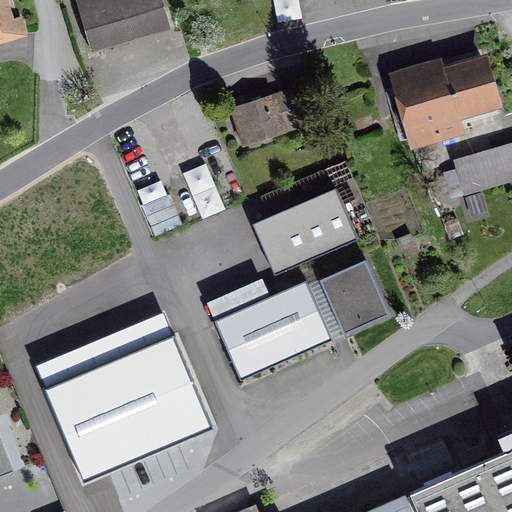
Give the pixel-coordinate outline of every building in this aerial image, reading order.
[(10,0),(0,0),(0,42),(22,36),(10,0)] [(74,0),(91,55),(169,31),(159,0),(74,0)] [(275,0),(279,19),(302,15),(299,0),(275,0)] [(485,61),(397,86),(413,143),(462,129),(460,122),(498,109),(485,61)] [(308,86),(233,111),(243,142),(318,117),(308,86)] [(511,145),(456,162),(465,193),(511,179),(511,145)] [(204,216),(227,207),(208,161),(185,170),(204,216)] [(158,231),(181,221),(163,181),(140,190),(158,231)] [(335,189),(255,222),(275,272),(355,237),(335,189)] [(365,259),(320,279),(344,334),(390,314),(365,259)] [(241,380),(333,339),(306,279),(214,320),(241,380)] [(165,314),(37,366),(85,481),(213,429),(165,314)] [(0,413),(0,476),(15,470),(0,432),(0,417),(1,417),(0,413)] [(511,511),(511,430),(499,436),(505,450),(411,491),(412,494),(407,496),(406,494),(363,511),(511,511)]
